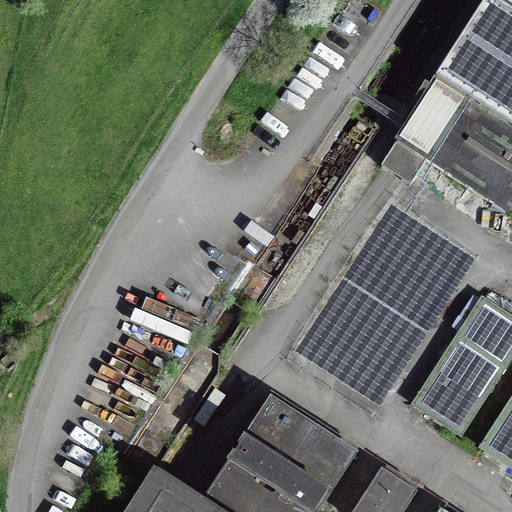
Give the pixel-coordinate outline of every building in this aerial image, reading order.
[(511,0),(488,0),(434,84),(435,85),(396,145),(408,152),(511,219),(511,0)] [(511,321),(481,301),(412,407),(459,437),(511,355),(511,321)] [(511,400),(479,451),(511,471),(511,400)] [(154,476),(153,476),(129,511),(317,511),(353,457),(269,402),(201,507),(164,483),(163,483),(154,476)] [(401,511),(413,495),(381,475),(356,511),(401,511)]
